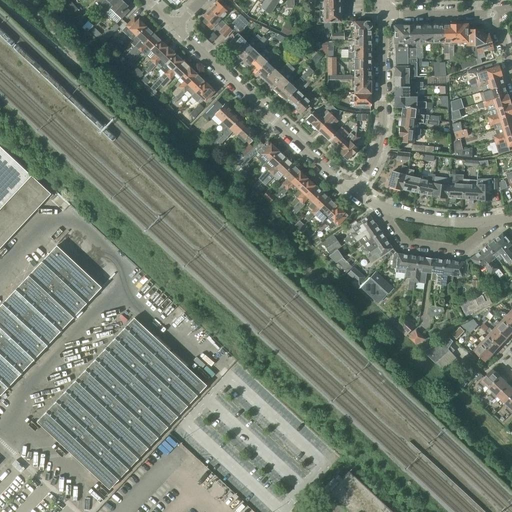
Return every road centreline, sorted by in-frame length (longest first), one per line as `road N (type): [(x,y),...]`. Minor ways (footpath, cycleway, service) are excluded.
road 1 (residential): [(354,192),(175,26)]
road 2 (residential): [(354,192),(378,146),(383,13)]
road 3 (residential): [(496,220),(463,248),(446,249),(400,238),(377,205)]
road 4 (residential): [(496,220),(436,220),(377,205)]
